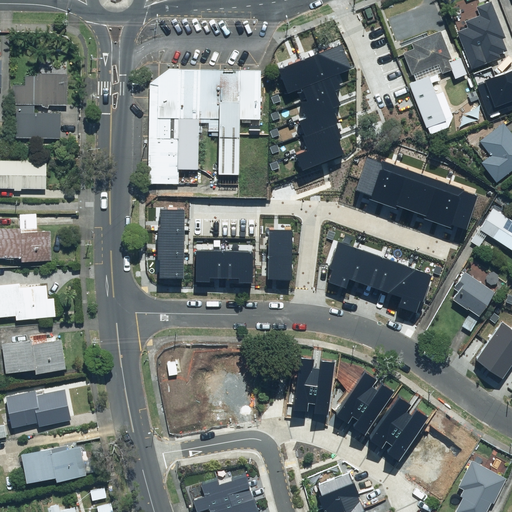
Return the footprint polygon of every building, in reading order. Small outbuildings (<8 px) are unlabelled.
[(506,34),(492,1),(478,6),(481,15),(466,21),(468,26),(458,30),(473,66),(484,61),(485,64),(501,57),(499,53),(508,49),(503,36),(506,34)] [(413,48),(404,51),(412,74),(419,71),(420,75),(409,79),(426,125),(447,117),(433,81),(440,78),(439,74),(454,68),(450,59),(453,58),(442,29),(411,41),(413,48)] [(371,34),(343,45),(358,84),(393,71),(385,51),(379,54),(371,34)] [(342,45),(279,69),(288,93),(302,88),(336,75),(351,69),(342,45)] [(150,81),(149,182),(180,183),(180,167),(199,168),(200,132),(219,132),(218,171),(240,171),(241,119),(261,119),(262,68),(170,67),(150,81)] [(37,103),(64,104),(68,104),(69,76),(25,74),(24,87),(16,86),(15,102),(37,103)] [(342,89),(336,75),(302,88),(307,101),(302,103),(308,118),(298,122),(309,150),(296,155),(303,170),(343,154),(338,140),(342,138),(335,122),(338,121),(333,109),(341,106),(335,91),(342,89)] [(62,139),(63,112),(36,111),(37,103),(15,102),(14,137),(62,139)] [(482,161),(497,181),(511,169),(511,133),(504,123),(481,141),(491,153),(482,161)] [(478,194),(367,156),(354,193),(465,231),(478,194)] [(0,188),(47,190),(49,162),(0,160),(0,188)] [(511,218),(493,207),(472,240),(480,245),(488,233),(511,247),(511,218)] [(183,279),(185,209),(160,208),(159,279),(183,279)] [(0,256),(22,257),(22,261),(52,261),(51,231),(38,231),(38,213),(20,213),(20,228),(0,227),(0,256)] [(292,230),(269,229),(268,279),(290,279),(292,230)] [(433,275),(338,243),(325,283),(346,290),(350,279),(401,296),(397,307),(419,315),(433,275)] [(254,252),(196,250),(195,281),(252,284),(254,252)] [(496,290),(468,270),(451,294),(479,315),(496,290)] [(0,325),(0,324),(0,316),(16,315),(16,320),(57,316),(56,296),(50,297),(49,285),(20,288),(19,282),(0,283),(0,325)] [(471,311),(462,324),(472,331),(481,317),(471,311)] [(3,341),(8,374),(36,369),(37,374),(67,369),(62,340),(33,344),(31,337),(3,341)] [(235,414),(224,350),(181,358),(192,422),(235,414)] [(452,476),(469,440),(306,354),(258,353),(258,403),(307,405),(452,476)] [(4,394),(11,426),(38,420),(39,426),(72,419),(66,388),(39,394),(37,387),(4,394)] [(6,423),(0,424),(0,436),(8,435),(6,423)] [(95,456),(85,458),(83,453),(87,452),(86,444),(80,445),(79,444),(53,450),(52,444),(20,452),(27,481),(56,474),(57,480),(86,473),(86,471),(98,469),(95,456)] [(507,477),(472,459),(460,482),(467,486),(455,509),(461,511),(481,511),(487,500),(493,503),(507,477)] [(209,500),(231,493),(229,487),(250,480),(246,468),(220,477),(219,471),(201,477),(205,490),(194,494),(198,504),(209,500)] [(357,484),(350,468),(317,482),(323,498),(357,484)] [(333,511),(363,500),(357,484),(323,498),(329,511),(333,511)] [(199,510),(199,511),(230,511),(258,503),(254,491),(233,498),(231,493),(209,500),(211,506),(199,510)] [(48,506),(50,511),(76,511),(73,499),(48,506)] [(368,511),(363,500),(333,511),(368,511)] [(260,511),(258,503),(230,511),(260,511)]
